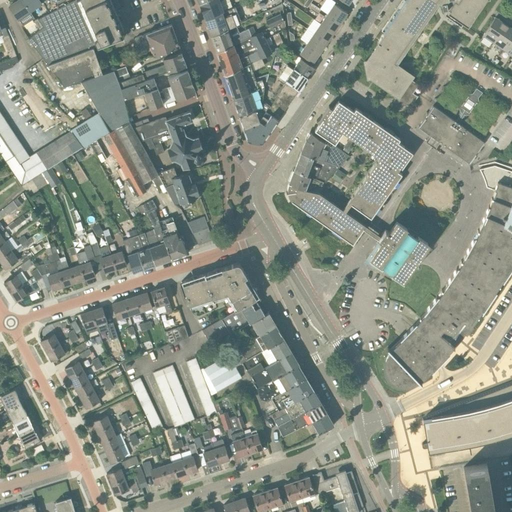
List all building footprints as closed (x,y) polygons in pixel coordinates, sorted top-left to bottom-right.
[(21,0),(18,0),(9,6),(23,26),(35,18),(31,12),(30,12),(21,0)] [(21,0),(30,12),(31,12),(42,5),(38,0),(21,0)] [(29,40),(34,47),(49,67),(85,53),(79,40),(85,38),(91,51),(94,49),(127,35),(125,29),(124,30),(110,0),(73,0),(49,13),(38,18),(37,19),(42,27),(39,30),(29,40)] [(223,11),(224,11),(220,1),(222,0),(207,0),(200,4),(205,19),(223,11)] [(450,11),(447,14),(468,28),(487,0),(489,0),(401,0),(381,30),(384,32),(377,43),(379,44),(367,60),(364,61),(367,78),(370,77),(398,96),(399,95),(402,97),(399,102),(401,103),(403,104),(405,105),(406,105),(407,106),(408,106),(409,106),(410,105),(411,105),(412,104),(413,103),(414,102),(418,96),(413,93),(419,85),(411,80),(415,75),(398,64),(439,3),(441,5),(443,10),(448,9),(450,11)] [(327,14),(340,23),(347,13),(334,4),(327,14)] [(205,19),(211,37),(236,26),(236,25),(241,23),(235,6),(224,11),(223,11),(205,19)] [(269,28),(285,21),(283,12),(266,20),(269,28)] [(320,24),(334,33),(340,23),(327,14),(320,24)] [(483,36),(493,43),(505,25),(495,18),(483,36)] [(34,21),(39,30),(42,27),(37,19),(34,21)] [(313,34),(327,43),(334,33),(320,24),(313,34)] [(137,48),(174,34),(171,25),(135,38),(134,41),(137,48)] [(493,43),(502,49),(511,34),(511,29),(505,25),(493,43)] [(211,37),(217,52),(251,36),(249,29),(239,33),(236,26),(211,37)] [(261,58),(272,53),(262,31),(251,36),(217,52),(225,75),(261,58)] [(151,47),(154,56),(179,47),(174,34),(137,48),(139,55),(147,52),(145,48),(151,47)] [(306,44),(320,53),(327,43),(313,34),(306,44)] [(511,34),(502,49),(511,56),(511,55),(511,34)] [(16,57),(14,50),(8,35),(3,37),(2,38),(4,42),(8,52),(10,59),(16,57)] [(306,44),(299,53),(313,63),(320,53),(306,44)] [(81,82),(103,74),(94,49),(91,51),(85,53),(49,67),(64,88),(81,82)] [(294,68),(308,77),(314,68),(300,58),(297,63),(278,50),(276,51),(275,54),(286,63),(293,68),(294,68)] [(168,73),(185,67),(186,66),(181,53),(163,59),(165,64),(142,72),(142,74),(145,81),(154,78),(154,77),(167,73),(168,73)] [(498,57),(496,55),(494,54),(490,61),(493,64),(498,57)] [(110,131),(100,114),(87,122),(30,158),(0,113),(0,71),(4,70),(4,71),(13,67),(13,64),(18,62),(16,57),(10,59),(0,62),(0,152),(21,185),(103,135),(110,131)] [(265,65),(261,58),(225,75),(233,98),(259,89),(256,81),(262,79),(264,87),(265,86),(269,74),(255,78),(253,71),(265,65)] [(286,82),(299,90),(308,77),(294,68),(293,68),(286,63),(278,76),(286,82)] [(145,81),(142,74),(130,78),(126,66),(113,70),(119,83),(121,89),(145,81)] [(143,183),(152,178),(157,187),(163,184),(160,177),(158,173),(146,150),(145,151),(131,124),(129,118),(128,118),(124,99),(121,89),(119,83),(113,70),(103,74),(81,82),(99,111),(100,114),(110,131),(103,135),(137,195),(146,190),(143,183)] [(187,70),(169,76),(168,76),(171,86),(162,89),(162,90),(159,91),(163,104),(186,96),(195,93),(187,70)] [(459,109),(460,112),(461,113),(456,121),(433,105),(418,127),(432,136),(430,142),(437,147),(440,142),(469,163),(484,142),(458,124),(464,115),(466,116),(470,116),(466,122),(487,137),(487,136),(484,134),(492,123),(495,125),(496,124),(493,122),(501,111),(504,113),(504,112),(483,97),(479,103),(478,99),(482,93),(477,89),(472,95),(469,95),(473,90),(451,74),(451,75),(454,77),(446,88),(443,86),(442,87),(445,89),(438,100),(435,98),(434,99),(455,114),(459,109)] [(150,108),(163,104),(159,91),(154,78),(145,81),(121,89),(124,99),(144,93),(150,108)] [(262,100),(264,87),(262,79),(256,81),(259,89),(233,98),(239,116),(262,108),(263,101),(262,100)] [(283,87),(295,95),(299,90),(286,82),(283,87)] [(280,92),(292,100),(295,95),(283,87),(280,92)] [(277,97),(288,105),(292,100),(280,92),(276,96),(277,97)] [(274,102),(285,110),(288,105),(277,97),(274,102)] [(379,158),(348,202),(371,218),(375,212),(374,211),(381,201),(382,202),(390,190),(389,190),(396,179),(397,180),(402,174),(398,171),(400,167),(402,168),(413,152),(398,142),(400,139),(356,108),(354,111),(339,100),(332,109),(329,107),(329,106),(328,105),(320,117),(318,119),(316,120),(316,121),(319,124),(314,130),(323,135),(334,143),(335,144),(343,133),(350,138),(354,140),(379,158)] [(262,108),(239,116),(243,128),(258,122),(266,112),(270,107),(271,106),(263,101),(262,108)] [(271,106),(270,107),(281,115),(285,110),(274,102),(271,106)] [(266,112),(278,120),(281,115),(270,107),(266,112)] [(181,164),(183,169),(196,164),(197,165),(198,165),(199,165),(199,164),(200,164),(200,163),(200,162),(200,161),(203,155),(204,155),(204,154),(205,154),(205,153),(205,152),(205,151),(204,150),(203,150),(199,137),(193,139),(186,136),(183,129),(186,128),(184,124),(193,121),(189,112),(166,120),(165,117),(150,123),(148,118),(142,120),(139,113),(129,118),(131,124),(145,151),(146,150),(154,148),(156,155),(164,152),(161,143),(172,139),(172,140),(169,146),(167,147),(172,161),(174,160),(181,164)] [(258,122),(243,128),(247,141),(262,143),(278,120),(266,112),(258,122)] [(331,146),(319,138),(311,132),(310,134),(308,139),(306,139),(301,152),(324,161),(339,167),(349,155),(333,144),(331,146)] [(82,150),(75,154),(79,160),(86,156),(82,150)] [(315,178),(324,182),(326,182),(339,167),(324,161),(301,152),(294,170),(310,177),(315,178)] [(67,170),(62,162),(53,167),(58,176),(67,170)] [(51,167),(42,173),(48,183),(51,188),(60,182),(51,167)] [(180,205),(182,204),(185,208),(191,206),(190,200),(197,198),(196,197),(199,196),(196,186),(193,187),(188,173),(176,177),(173,167),(158,173),(160,177),(163,184),(165,187),(173,184),(180,205)] [(338,169),(332,178),(340,184),(346,175),(338,169)] [(312,186),(321,188),(324,182),(315,178),(310,177),(294,170),(292,174),(289,183),(306,190),(311,190),(312,186)] [(42,173),(32,179),(38,190),(48,183),(42,173)] [(422,320),(452,346),(454,348),(455,347),(454,347),(466,332),(466,333),(473,325),(472,324),(477,317),(478,318),(479,317),(478,316),(482,311),(483,312),(496,292),(495,292),(498,286),(499,287),(500,286),(499,285),(503,280),(511,267),(511,187),(497,182),(495,190),(491,199),(489,206),(486,212),(483,217),(480,224),(477,231),(474,236),(471,243),(468,248),(465,254),(461,260),(457,266),(454,272),(450,278),(446,283),(442,289),(438,294),(429,306),(419,318),(422,320)] [(319,192),(311,190),(306,190),(289,183),(288,183),(289,183),(288,185),(287,188),(287,190),(287,192),(286,192),(286,193),(287,193),(288,195),(288,196),(289,198),(290,199),(291,201),(303,209),(304,206),(313,212),(312,215),(333,230),(335,228),(344,234),(342,236),(353,244),(363,229),(366,225),(346,212),(343,209),(319,192)] [(159,221),(155,209),(157,208),(152,199),(142,205),(155,229),(160,227),(159,221)] [(0,230),(3,229),(0,223),(0,218),(17,207),(13,200),(1,210),(0,210),(0,230)] [(159,221),(160,227),(172,258),(188,253),(182,235),(180,236),(172,216),(159,221)] [(8,226),(14,221),(11,217),(5,221),(8,226)] [(51,226),(48,217),(42,219),(45,228),(51,226)] [(19,218),(14,221),(17,226),(22,222),(19,218)] [(14,221),(8,226),(11,230),(17,226),(14,221)] [(414,262),(416,260),(424,249),(425,248),(428,244),(424,241),(417,236),(407,229),(401,225),(396,222),(394,226),(392,228),(389,232),(385,229),(381,236),(378,239),(376,243),(377,243),(380,245),(374,253),(371,257),(375,260),(376,260),(372,267),(393,277),(399,280),(401,278),(403,279),(414,262)] [(103,233),(98,224),(92,227),(96,237),(103,233)] [(145,233),(144,233),(156,264),(172,258),(160,227),(155,229),(145,233)] [(200,231),(205,243),(213,240),(208,228),(200,231)] [(108,229),(103,231),(105,236),(107,244),(112,242),(108,229)] [(205,243),(200,231),(193,234),(198,245),(205,243)] [(144,267),(144,268),(156,264),(144,233),(145,233),(145,232),(123,240),(133,271),(144,267)] [(21,244),(27,239),(24,235),(18,240),(21,244)] [(0,260),(6,269),(19,260),(15,255),(24,249),(25,250),(37,241),(33,236),(27,239),(21,244),(12,250),(0,258),(0,260)] [(0,258),(12,250),(6,241),(0,245),(0,258)] [(90,244),(94,255),(99,253),(96,242),(90,244)] [(35,254),(42,248),(39,244),(31,250),(35,254)] [(52,254),(63,286),(74,283),(69,268),(68,265),(66,260),(61,262),(60,259),(55,246),(50,247),(50,248),(52,254)] [(105,273),(116,269),(111,254),(108,246),(99,249),(101,257),(100,257),(105,273)] [(111,254),(116,269),(127,265),(122,250),(111,254)] [(31,257),(28,253),(19,258),(22,263),(31,257)] [(52,290),(63,286),(52,254),(47,255),(49,263),(45,264),(44,263),(36,266),(37,268),(40,272),(41,275),(43,277),(42,274),(46,273),(52,290)] [(30,259),(19,267),(23,272),(33,265),(30,259)] [(80,264),(84,279),(95,276),(90,261),(80,264)] [(237,308),(238,310),(259,297),(253,287),(254,286),(254,285),(252,286),(247,276),(247,275),(246,275),(240,265),(240,264),(239,264),(238,263),(237,263),(236,263),(221,268),(222,269),(217,271),(216,268),(215,269),(216,270),(205,273),(204,273),(204,274),(194,277),(194,276),(192,276),(193,277),(181,281),(189,305),(227,293),(237,308)] [(74,283),(84,279),(80,264),(69,268),(74,283)] [(35,275),(38,280),(41,289),(46,288),(43,277),(41,275),(40,272),(35,275)] [(24,283),(23,283),(17,273),(4,282),(10,292),(24,283)] [(24,283),(10,292),(17,302),(29,294),(25,288),(32,284),(29,279),(23,283),(24,283)] [(172,312),(165,287),(150,291),(157,308),(164,306),(167,314),(172,312)] [(141,312),(152,308),(147,292),(135,296),(141,312)] [(129,316),(141,312),(135,296),(124,300),(129,316)] [(230,335),(252,322),(268,313),(259,297),(238,310),(237,308),(202,330),(211,345),(221,339),(220,336),(228,332),(230,335)] [(117,320),(129,316),(124,300),(112,304),(117,320)] [(96,325),(107,322),(102,307),(91,311),(96,325)] [(85,329),(96,325),(91,311),(80,314),(85,329)] [(260,335),(276,325),(268,313),(252,322),(260,334),(260,335)] [(452,346),(422,320),(392,351),(388,347),(387,348),(391,352),(386,360),(385,365),(385,369),(387,374),(389,377),(392,381),(396,383),(400,384),(405,385),(409,384),(417,379),(421,384),(422,383),(418,379),(452,346)] [(75,321),(70,324),(76,334),(81,331),(75,321)] [(144,322),(146,330),(152,328),(150,321),(144,322)] [(141,332),(146,330),(144,322),(138,324),(141,332)] [(165,332),(169,344),(188,338),(185,325),(165,332)] [(242,362),(283,338),(276,325),(260,335),(260,334),(227,353),(235,367),(242,362)] [(127,328),(129,336),(135,334),(133,326),(127,328)] [(67,333),(69,338),(76,334),(73,329),(67,333)] [(46,351),(59,344),(53,334),(40,341),(46,351)] [(76,334),(69,338),(72,343),(79,339),(76,334)] [(98,344),(102,343),(99,336),(95,337),(95,336),(86,339),(92,349),(99,347),(98,344)] [(263,368),(291,351),(283,338),(242,362),(246,369),(251,375),(263,368)] [(85,342),(75,348),(78,353),(88,347),(85,342)] [(59,344),(46,351),(52,361),(65,354),(59,344)] [(81,358),(91,353),(89,348),(79,354),(81,358)] [(278,377),(298,364),(291,351),(263,368),(251,375),(254,381),(253,382),(254,384),(256,389),(257,389),(263,386),(278,377)] [(217,392),(242,377),(228,355),(204,369),(203,368),(201,369),(211,395),(217,392)] [(91,361),(94,365),(101,362),(98,357),(91,361)] [(188,366),(198,363),(196,358),(186,361),(188,366)] [(70,378),(84,371),(79,360),(65,368),(70,378)] [(101,362),(94,365),(96,370),(103,367),(101,362)] [(190,371),(200,368),(198,363),(188,366),(190,371)] [(286,389),(306,377),(298,364),(278,377),(263,386),(257,389),(261,401),(264,402),(271,398),(286,389)] [(164,374),(174,370),(172,365),(163,369),(164,374)] [(191,376),(201,373),(200,368),(190,371),(191,376)] [(155,378),(164,374),(163,369),(153,373),(155,378)] [(167,379),(176,374),(174,370),(164,374),(167,379)] [(76,388),(89,381),(84,371),(70,378),(76,388)] [(193,381),(203,378),(201,373),(191,376),(193,381)] [(157,383),(167,379),(164,374),(155,378),(157,383)] [(169,383),(178,379),(176,374),(167,379),(169,383)] [(102,380),(104,385),(111,382),(108,377),(102,380)] [(133,387),(142,382),(140,377),(130,382),(133,387)] [(279,411),(285,408),(314,390),(306,377),(286,389),(271,398),(278,410),(279,411)] [(195,386),(205,383),(203,378),(193,381),(195,386)] [(159,387),(169,383),(167,379),(157,383),(159,387)] [(171,388),(180,384),(178,379),(169,383),(171,388)] [(81,398),(95,391),(89,381),(76,388),(81,398)] [(111,382),(104,385),(107,390),(113,387),(111,382)] [(135,392),(145,387),(142,382),(133,387),(135,392)] [(161,392),(171,388),(169,383),(159,387),(161,392)] [(197,391),(207,387),(205,383),(195,386),(197,391)] [(511,383),(423,419),(426,442),(424,442),(423,442),(423,443),(422,443),(422,444),(422,445),(422,446),(423,447),(424,447),(427,447),(428,453),(465,447),(473,445),(480,444),(488,442),(495,440),(502,438),(509,436),(511,435),(511,383)] [(173,393),(182,389),(180,384),(171,388),(173,393)] [(137,396),(147,392),(145,387),(135,392),(137,396)] [(199,396),(209,392),(207,387),(197,391),(199,396)] [(163,397),(173,393),(171,388),(161,392),(163,397)] [(8,409),(20,403),(14,390),(15,389),(14,389),(1,395),(8,409)] [(175,398),(185,394),(182,389),(173,393),(175,398)] [(277,426),(300,414),(320,402),(314,390),(285,408),(279,411),(278,410),(271,414),(277,426)] [(86,408),(100,401),(95,391),(81,398),(86,408)] [(139,401),(149,397),(147,392),(137,396),(139,401)] [(201,401),(211,397),(209,392),(199,396),(201,401)] [(165,402),(175,398),(173,393),(163,397),(165,402)] [(177,403),(187,399),(185,394),(175,398),(177,403)] [(142,406),(151,402),(149,397),(139,401),(142,406)] [(203,406),(213,402),(211,397),(201,401),(203,406)] [(167,407),(177,403),(175,398),(165,402),(167,407)] [(179,408),(189,404),(187,399),(177,403),(179,408)] [(144,411),(154,407),(151,402),(142,406),(144,411)] [(205,411),(215,407),(213,402),(203,406),(205,411)] [(312,422),(327,413),(320,402),(300,414),(277,426),(283,437),(297,430),(312,421),(312,422)] [(13,422),(27,415),(20,403),(8,409),(7,409),(13,422)] [(169,412),(179,408),(177,403),(167,407),(169,412)] [(181,413),(191,409),(189,404),(179,408),(181,413)] [(126,413),(119,416),(122,421),(128,418),(134,415),(133,415),(138,413),(135,407),(131,409),(132,411),(127,413),(126,413)] [(146,416),(156,411),(154,407),(144,411),(146,416)] [(215,407),(205,411),(207,416),(217,412),(215,407)] [(171,417),(181,413),(179,408),(169,412),(171,417)] [(183,418),(193,414),(191,409),(181,413),(183,418)] [(148,421),(158,416),(156,411),(146,416),(148,421)] [(219,414),(224,430),(233,427),(229,411),(223,413),(219,414)] [(173,422),(183,418),(181,413),(171,417),(173,422)] [(327,413),(312,422),(319,433),(334,425),(327,413)] [(183,418),(185,423),(195,419),(193,414),(183,418)] [(19,434),(33,428),(27,415),(13,422),(19,434)] [(97,431),(112,425),(107,415),(93,421),(97,431)] [(151,426),(160,421),(158,416),(148,421),(151,426)] [(175,427),(185,423),(183,418),(173,422),(175,427)] [(160,421),(151,426),(153,430),(163,426),(160,421)] [(207,431),(210,438),(215,436),(213,429),(212,429),(211,424),(206,425),(207,431)] [(102,442),(116,436),(112,425),(97,431),(102,442)] [(27,447),(40,441),(40,440),(39,440),(33,428),(19,434),(25,447),(27,447)] [(245,436),(250,453),(262,449),(256,430),(251,431),(252,433),(245,436)] [(173,450),(178,448),(176,441),(175,436),(173,431),(168,432),(173,450)] [(238,457),(250,453),(245,436),(240,438),(238,433),(231,435),(238,457)] [(106,452),(121,446),(116,436),(102,442),(106,452)] [(194,439),(197,448),(203,446),(200,437),(194,439)] [(212,444),(213,448),(218,463),(229,460),(224,445),(222,439),(212,442),(212,444)] [(30,449),(33,455),(44,450),(41,444),(30,449)] [(192,456),(193,456),(198,454),(194,444),(189,446),(192,456)] [(111,463),(125,457),(121,446),(106,452),(111,463)] [(207,467),(218,463),(213,448),(202,453),(207,467)] [(171,462),(176,477),(187,474),(182,459),(180,454),(170,457),(171,462)] [(124,468),(138,463),(136,456),(122,462),(124,468)] [(182,459),(187,474),(198,470),(193,456),(192,456),(182,459)] [(154,484),(165,481),(160,466),(152,468),(150,461),(142,463),(146,476),(151,475),(154,484)] [(165,481),(176,477),(171,462),(160,466),(165,481)] [(494,511),(487,464),(463,467),(470,511),(494,511)] [(111,484),(124,479),(120,468),(106,473),(111,484)] [(142,472),(136,474),(137,479),(141,488),(148,485),(142,472)] [(376,511),(375,511),(359,511),(358,508),(363,506),(359,493),(353,494),(348,481),(354,479),(352,472),(324,481),(321,472),(312,475),(318,494),(340,487),(345,501),(333,505),(335,511),(376,511)] [(310,497),(315,495),(309,477),(297,481),(302,497),(309,495),(310,497)] [(124,479),(111,484),(115,495),(129,490),(124,479)] [(295,499),(302,497),(297,481),(285,485),(291,503),(296,502),(295,499)] [(278,507),(283,506),(277,487),(265,491),(270,507),(277,505),(278,507)] [(263,510),(270,507),(265,491),(253,495),(258,511),(263,511),(264,511),(263,510)] [(58,511),(71,511),(74,511),(70,498),(71,498),(71,497),(57,501),(57,502),(55,502),(58,511)] [(249,511),(245,498),(234,501),(237,511),(249,511)] [(225,511),(237,511),(234,501),(223,505),(225,511)] [(36,511),(34,503),(33,503),(34,504),(20,508),(21,511),(36,511)]
